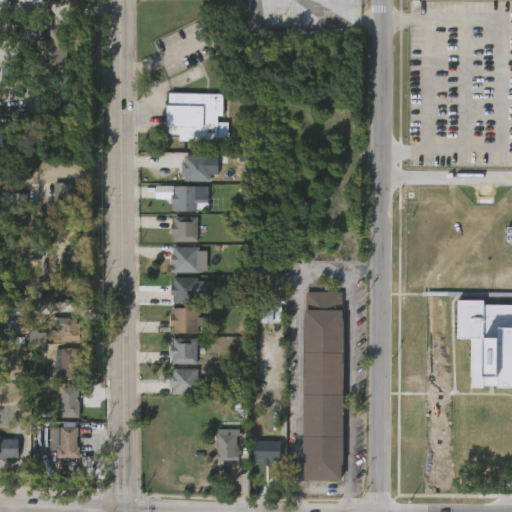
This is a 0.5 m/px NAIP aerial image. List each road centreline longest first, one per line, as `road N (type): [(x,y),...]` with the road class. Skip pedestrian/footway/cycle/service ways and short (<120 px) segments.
road 1 (tertiary): [(126,511),(118,0)]
road 2 (residential): [(384,0),(383,511)]
road 3 (tertiary): [(0,505),(126,511)]
